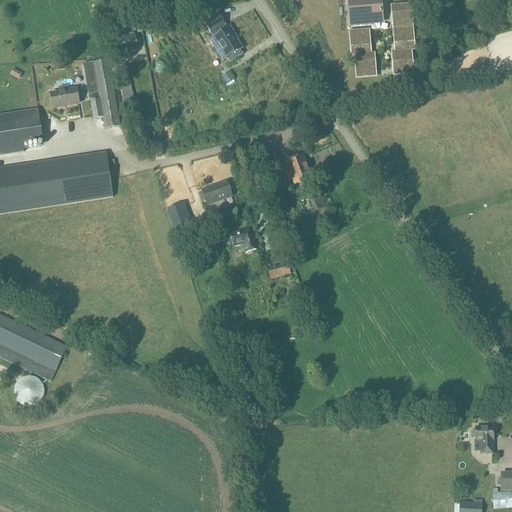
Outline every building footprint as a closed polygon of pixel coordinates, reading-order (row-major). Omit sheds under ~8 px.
[(130,0),(110,0),(112,9),(131,7),(130,0)] [(380,12),(379,1),(350,3),(352,25),(374,23),(373,19),(381,18),(381,14),(381,12),(380,12)] [(414,51),(410,5),(391,7),(392,12),(395,12),(398,47),(395,47),(397,70),(393,70),(394,75),(413,74),(411,51),(414,51)] [(227,59),(229,63),(242,55),(239,51),(241,50),(236,42),(237,41),(229,28),(226,29),(224,25),(218,15),(204,23),(211,34),(211,33),(214,37),(209,40),(223,61),(227,59)] [(367,49),(365,32),(349,33),(351,56),(355,56),(357,78),(376,77),(375,71),(372,72),(370,49),(367,49)] [(117,40),(120,53),(138,50),(135,36),(117,40)] [(120,56),(123,69),(142,65),(139,52),(120,56)] [(98,93),(99,99),(103,118),(105,130),(121,128),(109,60),(93,63),(97,85),(98,93)] [(230,71),(220,77),(226,86),(235,80),(230,71)] [(10,83),(18,88),(22,81),(14,76),(10,83)] [(97,85),(87,87),(88,95),(98,93),(97,85)] [(59,93),(50,95),(53,110),(79,105),(76,90),(67,92),(67,86),(58,88),(59,93)] [(103,118),(99,99),(89,101),(93,119),(103,118)] [(43,142),(38,110),(0,116),(0,156),(24,153),(23,145),(43,142)] [(266,149),(254,153),(253,154),(255,161),(256,161),(259,160),(262,170),(272,167),(266,149)] [(106,153),(0,169),(0,215),(114,198),(110,174),(116,173),(114,161),(108,162),(106,153)] [(286,163),(287,165),(277,169),(278,173),(281,172),(284,180),(291,177),(295,186),(311,179),(303,157),(286,163)] [(201,190),(207,206),(233,197),(227,181),(201,190)] [(269,193),(277,214),(293,208),(287,192),(276,196),(274,192),(269,193)] [(326,208),(321,193),(309,198),(314,212),(326,208)] [(175,231),(192,225),(184,203),(167,210),(175,231)] [(217,220),(214,212),(208,215),(211,222),(217,220)] [(331,214),(321,217),(325,227),(334,224),(331,214)] [(258,250),(255,241),(251,238),(248,230),(230,235),(234,247),(242,245),(245,254),(258,250)] [(287,263),(267,269),(270,281),(291,275),(287,263)] [(245,290),(239,274),(227,278),(228,279),(223,280),(226,287),(230,286),(232,294),(245,290)] [(0,344),(56,372),(67,347),(0,315),(0,344)] [(0,344),(0,358),(51,382),(56,372),(0,344)] [(14,396),(15,398),(16,401),(18,403),(20,405),(23,406),(25,407),(28,408),(31,408),(33,407),(36,406),(38,405),(40,403),(42,401),(43,398),(44,396),(45,393),(44,390),(44,388),(43,385),(41,383),(39,381),(37,379),(35,378),(32,377),(29,377),(27,377),(24,378),(22,379),(19,381),(17,383),(16,385),(15,387),(14,390),(14,393),(14,396)] [(0,427),(12,422),(3,401),(0,402),(0,427)] [(476,432),(471,432),(471,439),(476,439),(476,440),(475,440),(475,441),(475,442),(480,442),(480,452),(480,455),(493,455),(493,441),(493,428),(476,429),(476,432)] [(510,475),(501,475),(501,492),(510,492),(510,475)] [(511,492),(497,493),(492,493),(494,510),(511,508),(511,503),(511,498),(511,492)] [(481,511),(482,504),(460,502),(459,511),(481,511)]
